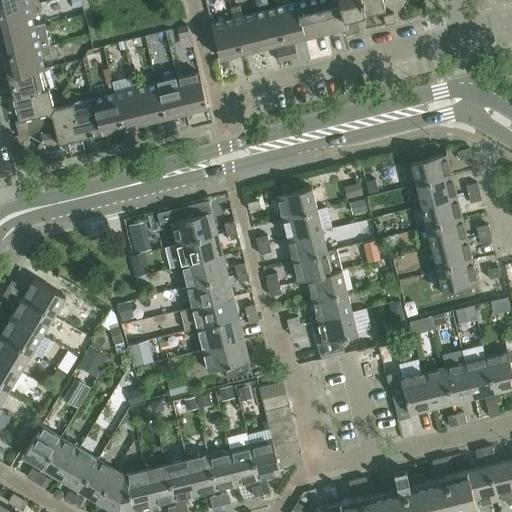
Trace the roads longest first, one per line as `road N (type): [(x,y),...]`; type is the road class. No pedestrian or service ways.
road 1 (tertiary): [(468,86),(226,146),(4,216)]
road 2 (tertiary): [(4,216),(465,111)]
road 3 (unclassified): [(214,97),(461,32)]
road 4 (unclassified): [(323,468),(511,423)]
